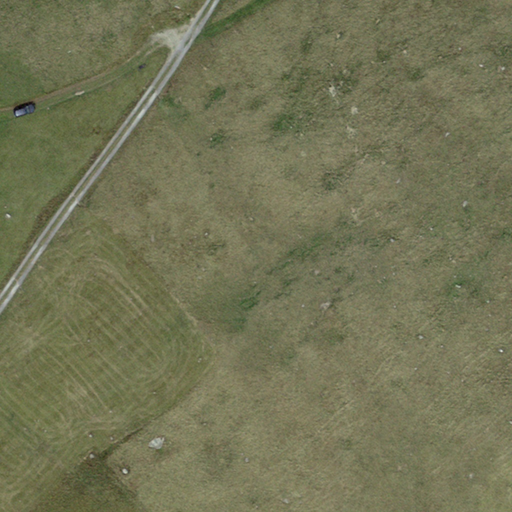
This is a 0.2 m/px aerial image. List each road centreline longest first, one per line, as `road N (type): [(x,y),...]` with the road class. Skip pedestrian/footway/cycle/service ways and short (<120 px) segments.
road 1 (track): [(0,303),(212,0)]
road 2 (track): [(0,115),(127,66),(161,37),(187,42)]
